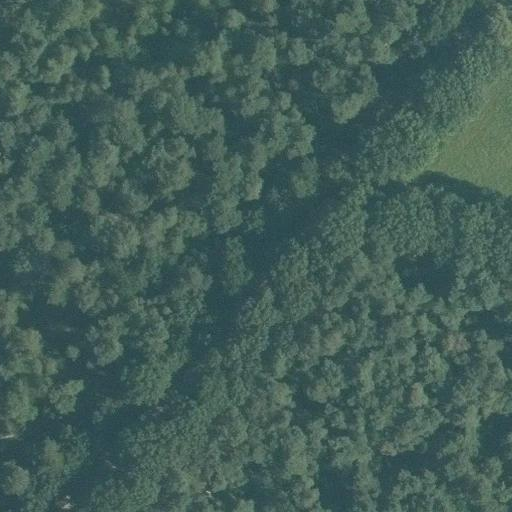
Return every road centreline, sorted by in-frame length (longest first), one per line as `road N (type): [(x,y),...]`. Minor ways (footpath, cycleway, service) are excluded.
road 1 (track): [(481,0),(51,511)]
road 2 (unknown): [(221,311),(0,209)]
